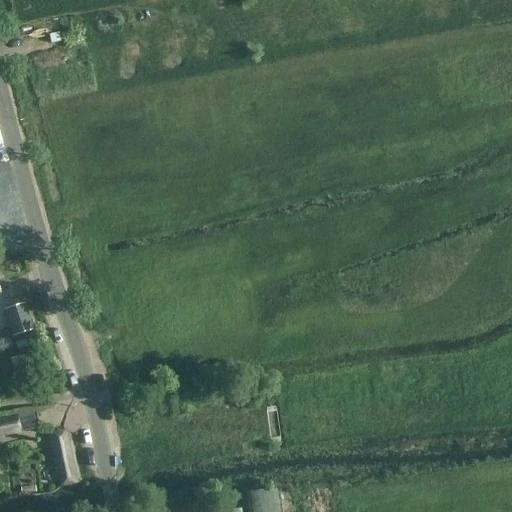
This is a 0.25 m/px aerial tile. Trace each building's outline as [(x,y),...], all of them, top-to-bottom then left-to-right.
[(0,280),(17,276),(14,266),(0,270),(0,280)] [(3,308),(12,335),(31,329),(22,302),(3,308)] [(39,368),(36,357),(24,360),(23,356),(9,359),(12,375),(39,368)] [(14,416),(0,418),(0,434),(17,431),(14,416)] [(65,428),(46,432),(57,488),(76,484),(65,428)]
